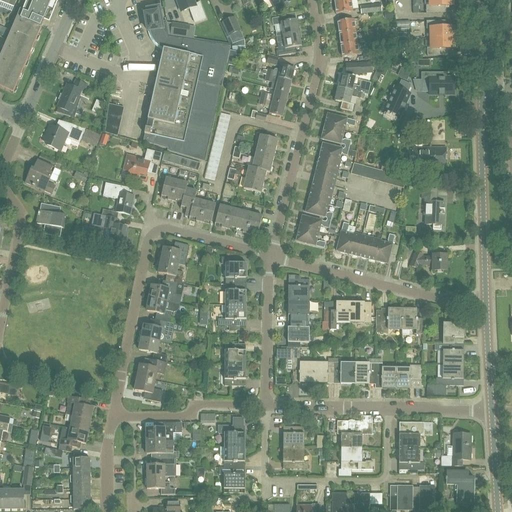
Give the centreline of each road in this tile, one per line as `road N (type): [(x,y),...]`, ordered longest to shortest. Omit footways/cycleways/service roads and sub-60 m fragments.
road 1 (residential): [(113,416),(150,235),(167,229),(271,256)]
road 2 (residential): [(385,409),(385,482),(263,482),(265,407)]
road 3 (residential): [(271,256),(320,57),(311,0)]
road 4 (tertiary): [(481,299),(484,84)]
road 5 (residential): [(481,299),(271,256)]
road 6 (residential): [(113,416),(265,407)]
road 7 (residential): [(0,321),(21,216),(0,176)]
road 8 (residential): [(265,407),(271,256)]
road 9 (residential): [(24,110),(74,0)]
road 10 (residential): [(265,407),(385,409)]
